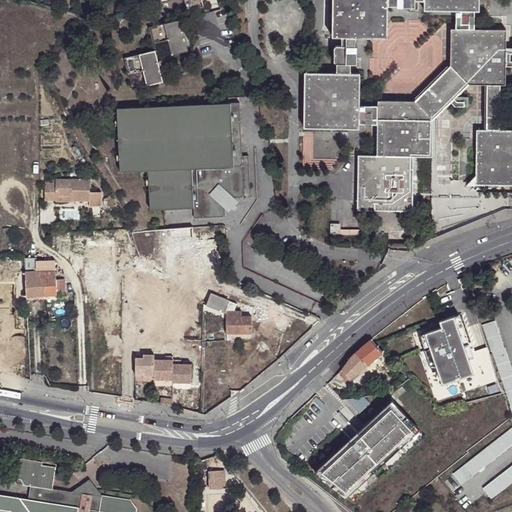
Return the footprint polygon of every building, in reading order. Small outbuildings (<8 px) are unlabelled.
[(186,0),(189,11),(205,7),(202,0),(186,0)] [(387,6),(387,0),(332,0),(332,37),(342,37),(355,37),(387,38),(387,6)] [(423,0),(424,1),(424,10),(456,12),(475,12),(479,11),(478,0),(423,0)] [(456,15),(456,29),(475,29),(475,15),(475,12),(456,12),(456,15)] [(181,20),(150,28),(154,43),(169,39),(173,55),(190,50),(181,20)] [(468,85),(487,85),(500,85),(505,85),(506,67),(506,48),(506,30),(475,29),(456,29),(451,29),(450,65),(428,88),(415,102),(377,101),(378,105),(378,113),(378,124),(377,156),(358,156),(357,210),(413,211),(414,156),(432,157),(432,120),(443,111),(451,103),(455,106),(468,106),(468,98),(457,97),(457,102),(454,99),(468,85)] [(355,37),(342,37),(342,43),(342,47),(336,46),(334,48),(334,62),(337,64),(336,73),(350,73),(350,64),(357,64),(357,47),(355,47),(355,43),(355,37)] [(157,50),(126,58),(130,74),(144,70),(149,85),(165,81),(160,62),(157,50)] [(360,74),(350,73),(336,73),(305,72),(304,127),(359,128),(360,124),(360,105),(360,74)] [(487,93),(486,130),(500,130),(500,93),(500,85),(487,85),(487,93)] [(241,102),(118,108),(121,172),(149,171),(151,210),(194,208),(194,218),(225,217),(224,207),(220,203),(229,194),(234,197),(245,197),(241,102)] [(369,124),(378,124),(378,113),(378,105),(360,105),(360,124),(369,124)] [(511,130),(500,130),(486,130),(480,130),(477,130),(476,177),(475,185),(511,185),(511,130)] [(55,184),(46,184),(45,184),(45,201),(56,201),(57,197),(72,197),(72,201),(90,201),(91,208),(102,208),(101,194),(90,194),(90,180),(55,180),(55,184)] [(229,194),(220,203),(224,207),(230,212),(233,209),(236,211),(237,209),(239,207),(236,205),(239,202),(234,197),(229,194)] [(341,230),(342,227),(339,224),(332,224),(331,234),(341,234),(341,230)] [(172,265),(216,262),(215,240),(193,241),(192,238),(171,239),(172,265)] [(88,239),(59,239),(59,254),(84,254),(84,279),(113,278),(113,245),(88,246),(88,239)] [(27,298),(57,295),(56,293),(65,292),(64,280),(55,281),(53,263),(38,263),(38,260),(25,261),(27,298)] [(160,306),(160,282),(136,282),(136,306),(160,306)] [(236,314),(236,298),(207,298),(207,309),(226,309),(226,337),(251,337),(252,314),(236,314)] [(175,305),(176,329),(196,329),(196,304),(175,305)] [(175,308),(146,308),(146,335),(175,335),(175,308)] [(261,322),(278,329),(284,315),(267,308),(261,322)] [(460,316),(441,323),(442,329),(426,335),(438,371),(443,386),(459,381),(463,395),(500,383),(498,378),(494,367),(490,354),(488,349),(474,354),(460,316)] [(481,329),(485,340),(498,335),(494,322),(480,326),(481,329)] [(438,371),(426,335),(422,337),(433,373),(438,371)] [(488,349),(490,354),(503,349),(498,335),(485,340),(488,349)] [(373,340),(369,343),(356,354),(341,372),(335,377),(343,385),(385,352),(373,340)] [(490,354),(494,367),(509,362),(504,349),(503,349),(490,354)] [(154,357),(135,356),(134,380),(191,383),(192,365),(172,364),(172,360),(154,360),(154,357)] [(494,367),(498,378),(511,375),(511,372),(509,362),(494,367)] [(502,390),(504,394),(511,390),(511,375),(498,378),(500,383),(502,390)] [(318,396),(314,399),(323,407),(326,404),(318,396)] [(363,397),(346,400),(359,413),(370,404),(363,397)] [(394,398),(386,406),(389,409),(397,401),(394,398)] [(418,423),(397,401),(389,409),(386,406),(375,416),(378,420),(370,427),(367,424),(346,444),(349,448),(341,455),(338,452),(327,462),(330,466),(322,474),(347,492),(354,485),(358,488),(369,477),(365,474),(373,467),(376,470),(395,452),(391,449),(399,442),(402,445),(414,434),(410,431),(418,423)] [(375,416),(367,424),(370,427),(378,420),(375,416)] [(421,427),(418,423),(410,431),(414,434),(421,427)] [(511,444),(511,434),(508,430),(497,440),(505,450),(511,444)] [(505,450),(497,440),(486,448),(494,458),(505,450)] [(402,445),(399,442),(391,449),(395,452),(402,445)] [(346,444),(338,452),(341,455),(349,448),(346,444)] [(486,448),(474,457),(483,467),(494,458),(486,448)] [(474,457),(463,466),(472,476),(483,467),(474,457)] [(51,490),(55,468),(40,466),(41,463),(15,459),(12,479),(22,481),(26,482),(27,480),(31,481),(29,487),(27,500),(0,496),(0,503),(1,504),(6,501),(22,504),(25,508),(37,510),(36,511),(134,511),(135,510),(129,502),(103,498),(70,493),(51,490)] [(330,466),(327,462),(318,471),(322,474),(330,466)] [(472,476),(463,466),(452,475),(460,485),(472,476)] [(376,470),(373,467),(365,474),(369,477),(376,470)] [(225,470),(207,471),(208,489),(226,488),(225,470)] [(501,490),(511,482),(511,481),(504,472),(493,481),(501,490)] [(89,480),(70,493),(103,498),(89,480)] [(501,490),(493,481),(482,489),(491,500),(501,490)] [(358,488),(354,485),(347,492),(351,495),(358,488)] [(1,504),(0,503),(0,510),(12,511),(36,511),(37,510),(25,508),(22,504),(6,501),(1,504)]
